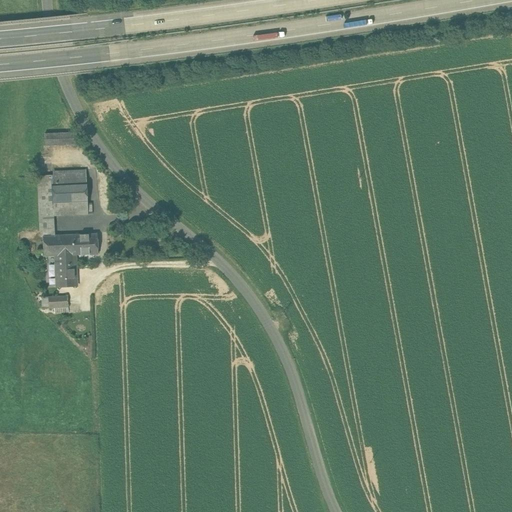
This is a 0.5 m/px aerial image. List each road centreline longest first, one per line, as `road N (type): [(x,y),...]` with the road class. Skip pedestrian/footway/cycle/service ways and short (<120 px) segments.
road 1 (tertiary): [(334,511),(273,333),(227,270),(103,154),(72,102),(47,0)]
road 2 (motorway): [(0,64),(476,0)]
road 3 (motorway): [(313,0),(0,38)]
